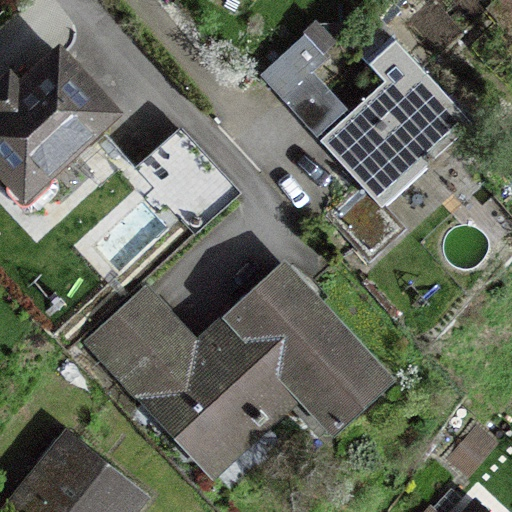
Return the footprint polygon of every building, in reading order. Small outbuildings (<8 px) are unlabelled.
[(319,56),(302,38),(258,79),(279,102),(323,62),(319,56)] [(469,128),(392,43),(365,68),(381,85),(317,144),(357,188),(324,217),(366,263),(398,232),(379,211),(469,128)] [(78,146),(110,116),(55,57),(16,93),(6,83),(0,88),(0,173),(7,182),(0,188),(0,190),(13,205),(53,169),(69,161),(78,146)] [(192,237),(236,197),(182,138),(138,178),(192,237)] [(331,428),(379,384),(280,276),(195,355),(142,297),(90,345),(145,404),(164,386),(228,455),(297,391),(331,428)] [(134,511),(143,501),(73,444),(36,490),(26,482),(1,511),(134,511)]
